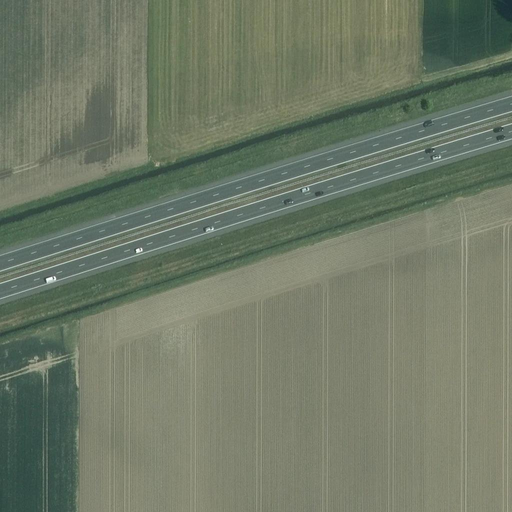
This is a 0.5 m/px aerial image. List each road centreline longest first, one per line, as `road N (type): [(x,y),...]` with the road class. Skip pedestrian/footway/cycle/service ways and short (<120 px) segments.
road 1 (motorway): [(511,104),(0,263)]
road 2 (motorway): [(0,291),(511,132)]
